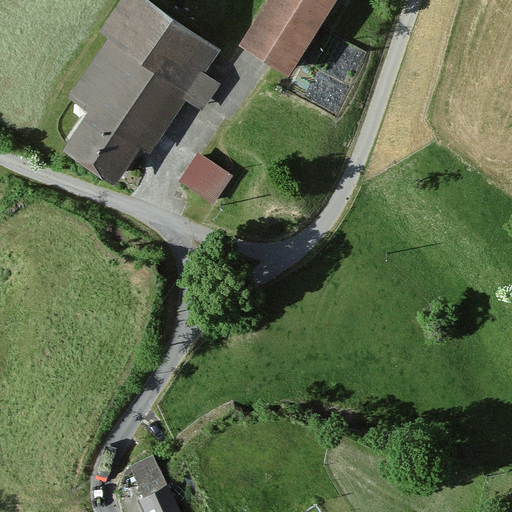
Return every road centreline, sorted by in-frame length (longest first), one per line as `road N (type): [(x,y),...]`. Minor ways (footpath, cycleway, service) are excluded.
road 1 (unclassified): [(281,257),(324,226),(342,198),(416,0)]
road 2 (residential): [(0,152),(173,222)]
road 3 (unclassified): [(104,511),(114,447),(176,348)]
road 4 (unclassified): [(176,348),(281,257)]
road 5 (unclassified): [(173,222),(176,348)]
